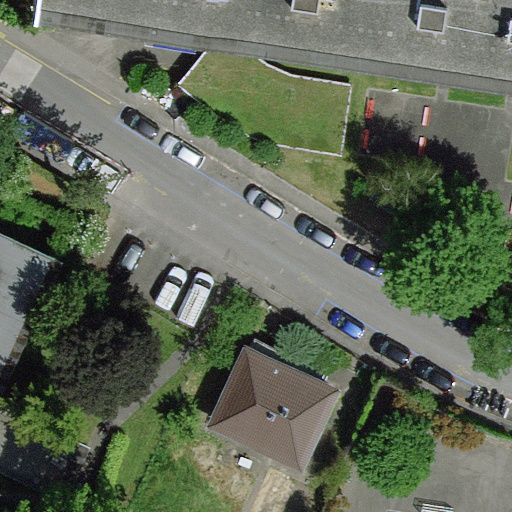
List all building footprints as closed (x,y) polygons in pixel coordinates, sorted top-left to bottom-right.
[(258,0),(170,0),(257,14),(258,0)] [(369,0),(258,0),(257,14),(366,31),(369,0)] [(479,0),(369,0),(366,31),(473,46),(479,0)] [(511,0),(479,0),(473,46),(511,52),(511,0)] [(269,66),(226,30),(204,58),(182,86),(223,121),(262,142),(345,156),(354,85),(293,76),(269,66)] [(0,372),(53,260),(0,234),(0,372)] [(331,389),(250,352),(218,419),(300,458),(331,389)] [(0,405),(0,462),(56,490),(79,441),(0,405)]
